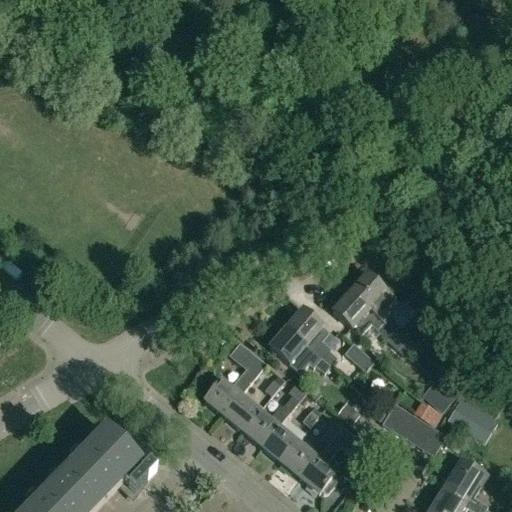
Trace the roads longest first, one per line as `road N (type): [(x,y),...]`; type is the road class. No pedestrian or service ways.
road 1 (residential): [(89,368),(421,190),(511,117)]
road 2 (residential): [(272,511),(89,368)]
